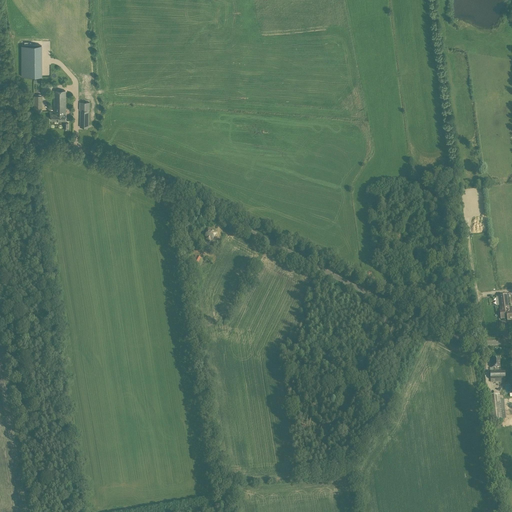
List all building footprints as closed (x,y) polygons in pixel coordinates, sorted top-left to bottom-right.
[(42,45),(21,45),(22,76),(42,76),(42,45)] [(66,120),(66,91),(54,90),(54,113),(51,113),(51,119),(66,120)] [(42,111),(42,95),(34,95),(34,111),(42,111)] [(89,110),(90,102),(80,102),(80,110),(81,110),(80,127),(88,127),(89,110)] [(212,240),(216,233),(208,230),(205,236),(207,237),(206,239),(209,241),(210,239),(212,240)] [(200,265),(203,260),(195,255),(192,261),(200,265)] [(511,307),(508,308),(506,295),(499,296),(500,311),(501,319),(507,318),(507,321),(511,320),(511,307)] [(498,371),(498,368),(500,368),(499,359),(492,359),(492,368),(493,368),(493,371),(490,371),(490,379),(505,379),(505,371),(498,371)] [(489,422),(502,420),(499,395),(487,396),(489,422)]
